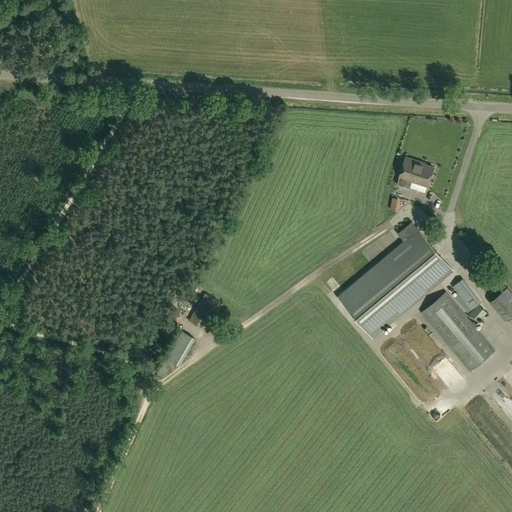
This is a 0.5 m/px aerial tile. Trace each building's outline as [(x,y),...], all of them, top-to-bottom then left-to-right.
[(397,185),(410,189),(413,181),(428,186),(434,167),(421,163),(421,162),(406,157),(400,177),(397,185)] [(340,298),(373,337),(453,269),(412,221),(398,233),(406,242),(340,298)] [(463,278),(454,286),(472,309),(482,301),(463,278)] [(511,314),(511,291),(508,287),(491,301),(506,319),(511,314)] [(494,350),(455,303),(446,292),(422,312),(470,370),(494,350)] [(219,302),(206,294),(190,321),(203,330),(219,302)] [(488,312),(479,304),(469,315),(477,323),(488,312)] [(390,332),(399,326),(395,320),(386,326),(390,332)] [(180,362),(195,333),(183,327),(168,356),(180,362)] [(162,366),(157,375),(164,379),(169,370),(162,366)] [(459,433),(464,426),(461,423),(455,430),(459,433)]
